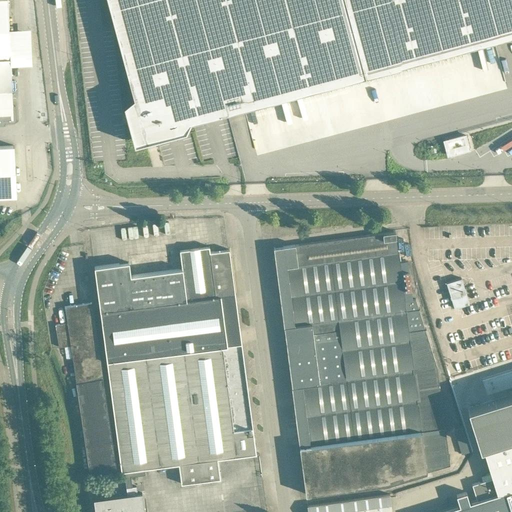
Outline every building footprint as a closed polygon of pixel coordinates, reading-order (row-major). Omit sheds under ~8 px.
[(0,0),(0,122),(14,122),(16,120),(16,105),(12,105),(7,0),(0,0)] [(511,0),(108,0),(134,96),(134,97),(124,104),(134,144),(186,130),(191,121),(208,116),(371,73),(500,38),(511,34),(511,0)] [(467,146),(464,136),(445,141),(448,151),(467,146)] [(0,145),(0,196),(16,196),(14,145),(0,145)] [(292,387),(306,494),(387,483),(450,465),(437,367),(416,299),(412,299),(407,260),(400,261),(395,231),(274,247),(284,326),(283,326),(283,327),(286,326),(294,386),(291,386),(291,387),(292,387)] [(144,468),(179,463),(181,483),(220,478),(218,458),(256,453),(229,249),(210,251),(209,246),(180,250),(182,268),(131,275),(129,261),(94,266),(122,471),(124,470),(144,468)] [(454,308),(469,304),(461,278),(446,282),(454,308)] [(71,322),(56,324),(59,347),(74,344),(79,381),(76,382),(90,475),(117,471),(92,302),(65,306),(65,307),(68,307),(71,322)] [(481,345),(471,348),(475,359),(485,356),(481,345)] [(511,369),(482,379),(487,393),(511,385),(511,369)] [(511,511),(511,393),(467,408),(480,447),(483,446),(491,473),(481,476),(483,481),(472,484),(477,500),(470,502),(467,492),(457,495),(460,505),(438,511),(511,511)] [(462,427),(454,430),(462,454),(469,452),(462,427)] [(144,511),(142,492),(137,493),(136,485),(132,486),(131,476),(145,475),(144,468),(124,470),(127,494),(94,499),(95,511),(144,511)] [(307,505),(307,511),(391,511),(389,494),(307,505)]
